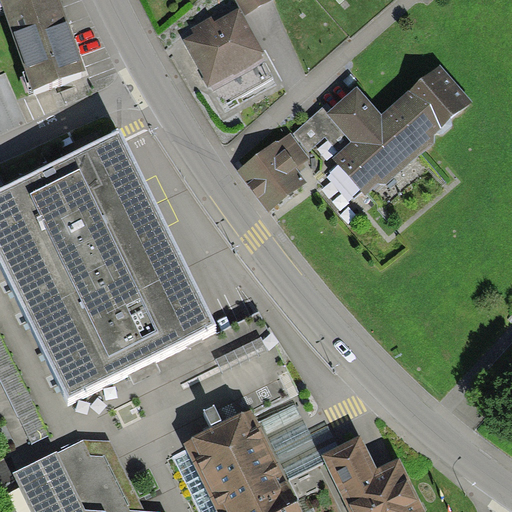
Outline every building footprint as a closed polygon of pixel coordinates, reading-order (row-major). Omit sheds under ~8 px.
[(0,0),(0,1),(32,90),(86,70),(60,0),(0,0)] [(236,0),(244,14),(270,0),(236,0)] [(261,56),(264,55),(239,9),(214,22),(211,16),(189,28),(192,33),(181,39),(207,88),(233,74),(234,75),(263,59),(261,56)] [(322,107),(293,134),(308,152),(325,137),(339,153),(333,158),(365,195),(378,183),(386,184),(435,143),(434,135),(472,102),(440,64),(409,91),(408,90),(381,114),(356,86),(327,112),(322,107)] [(0,258),(69,397),(216,324),(120,130),(0,188),(0,258)] [(268,211),(307,182),(297,169),(310,159),(290,132),(238,172),(268,211)] [(252,409),(184,443),(188,451),(173,458),(200,511),(302,511),(297,502),(287,481),(325,462),(321,454),(296,404),(258,423),(252,409)] [(361,435),(321,454),(325,462),(350,511),(426,511),(400,457),(377,468),(361,435)] [(57,452),(13,473),(31,511),(152,511),(146,511),(111,441),(84,441),(57,453),(57,452)] [(314,511),(307,497),(297,502),(302,511),(314,511)]
